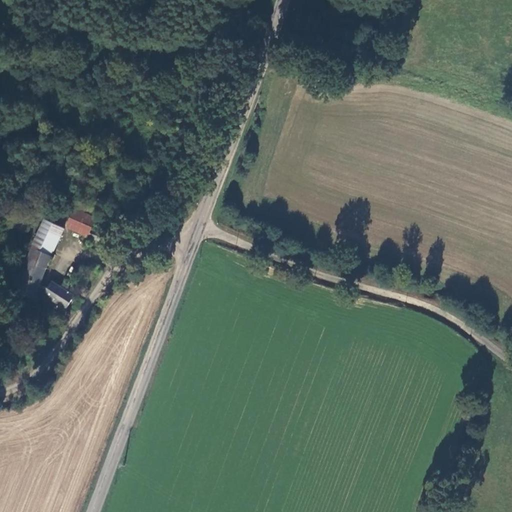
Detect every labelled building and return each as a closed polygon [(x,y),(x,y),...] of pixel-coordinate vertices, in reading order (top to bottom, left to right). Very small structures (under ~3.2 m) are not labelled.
[(86,240),(90,231),(98,215),(77,204),(66,230),(86,240)] [(28,252),(48,259),(59,230),(39,224),(28,252)] [(86,240),(103,249),(107,238),(90,231),(86,240)] [(32,302),(48,259),(28,252),(28,251),(23,263),(22,263),(18,272),(23,274),(15,296),(32,302)] [(62,313),(71,300),(74,295),(61,286),(57,291),(48,286),(40,299),(62,313)]
